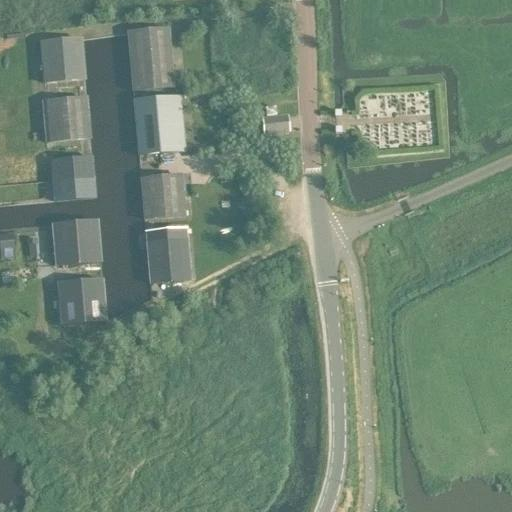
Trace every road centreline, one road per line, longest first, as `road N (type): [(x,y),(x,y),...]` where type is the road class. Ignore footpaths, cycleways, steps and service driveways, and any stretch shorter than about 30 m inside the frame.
road 1 (tertiary): [(324,511),(338,461),(321,239)]
road 2 (tertiary): [(321,239),(303,0)]
road 3 (unclassified): [(511,159),(321,239)]
